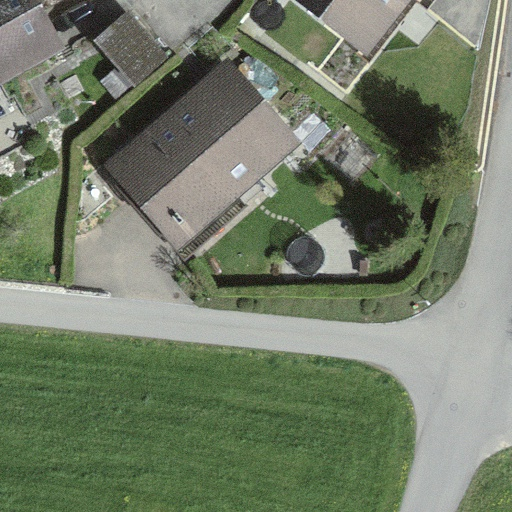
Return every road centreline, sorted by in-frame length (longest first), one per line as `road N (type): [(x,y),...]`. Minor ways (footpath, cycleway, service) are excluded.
road 1 (unclassified): [(466,363),(0,302)]
road 2 (unclassified): [(511,152),(466,363)]
road 3 (unclassified): [(466,363),(423,511)]
